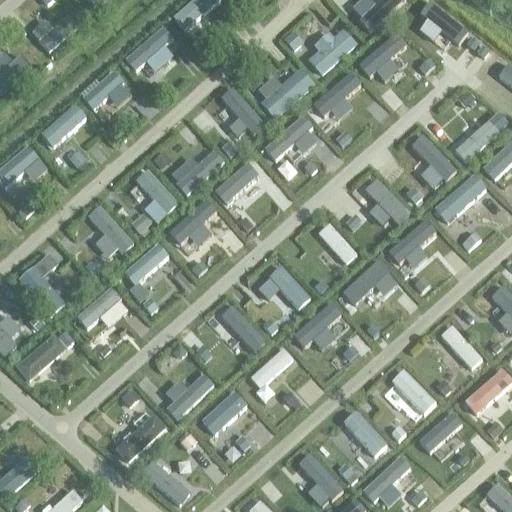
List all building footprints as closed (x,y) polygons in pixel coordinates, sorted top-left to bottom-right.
[(110,0),(87,0),(86,2),(97,13),(110,0)] [(186,32),(218,3),(215,0),(203,0),(178,22),(186,32)] [(44,21),(30,33),(48,54),(81,26),(70,14),(52,29),(44,21)] [(141,71),(172,43),(164,34),(133,62),(141,71)] [(348,35),(317,63),(326,73),(357,46),(348,35)] [(0,96),(31,69),(19,57),(12,63),(4,54),(0,57),(0,96)] [(100,108),(128,83),(120,74),(92,99),(100,108)] [(348,80),(315,111),(325,121),(358,91),(348,80)] [(297,83),(265,112),(274,121),(306,92),(297,83)] [(56,146),(83,122),(75,114),(49,137),(56,146)] [(252,122),(221,149),(229,159),(260,132),(252,122)] [(301,122),(268,152),(278,162),(310,133),(301,122)] [(464,166),(495,138),(485,127),(454,155),(464,166)] [(414,151),(444,183),(454,173),(424,141),(414,151)] [(496,183),(511,168),(511,148),(486,173),(496,183)] [(0,186),(6,193),(39,164),(30,154),(0,179),(0,186)] [(253,164),(220,194),(230,205),(263,175),(253,164)] [(202,165),(175,189),(184,200),(211,175),(202,165)] [(137,185),(165,217),(175,208),(147,176),(137,185)] [(404,217),(374,184),(364,194),(394,227),(404,217)] [(453,222),(483,194),(473,184),(444,211),(453,222)] [(206,206),(175,233),(185,244),(215,217),(206,206)] [(318,238),(345,269),(356,259),(329,229),(318,238)] [(400,269),(431,241),(421,230),(390,258),(400,269)] [(120,260),(98,235),(89,242),(111,268),(120,260)] [(158,249),(124,280),(133,290),(167,260),(158,249)] [(86,287),(64,261),(55,269),(77,295),(86,287)] [(378,268),(348,296),(358,306),(387,279),(378,268)] [(268,279),(298,312),(309,302),(279,269),(268,279)] [(489,298),(511,323),(511,302),(500,289),(489,298)] [(110,294),(77,323),(86,334),(120,305),(110,294)] [(5,308),(30,337),(41,327),(16,299),(5,308)] [(330,311),(297,340),(306,350),(340,321),(330,311)] [(223,325),(250,355),(261,345),(234,315),(223,325)] [(441,341),(471,373),(481,363),(451,331),(441,341)] [(54,339),(15,372),(29,387),(67,355),(54,339)] [(283,353),(250,382),(259,392),(292,363),(283,353)] [(392,386),(423,419),(435,407),(404,375),(392,386)] [(495,382),(466,407),(475,417),(503,392),(495,382)] [(196,384),(166,412),(176,423),(206,395),(196,384)] [(226,403),(199,427),(209,438),(226,422),(230,427),(238,419),(234,414),(235,413),(226,403)] [(365,446),(361,449),(367,455),(370,453),(375,458),(385,449),(355,416),(345,425),(365,446)] [(128,468),(166,433),(154,420),(116,455),(128,468)] [(447,424),(414,453),(423,463),(456,434),(447,424)] [(33,458),(0,486),(9,498),(43,469),(33,458)] [(328,502),(338,493),(309,461),(299,470),(328,502)] [(405,461),(372,490),(381,500),(401,482),(405,486),(413,480),(409,476),(414,471),(405,461)] [(144,479),(173,504),(181,494),(153,469),(144,479)] [(486,500),(498,511),(511,511),(511,504),(496,490),(486,500)] [(74,511),(82,505),(73,495),(53,511),(51,511),(49,509),(45,511),(74,511)]
